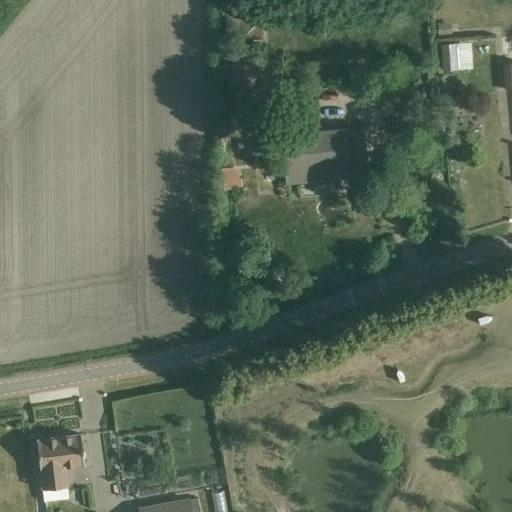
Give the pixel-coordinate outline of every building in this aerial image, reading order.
[(450,23),(438,24),(439,33),(451,32),(450,23)] [(257,77),(257,44),(232,44),(232,78),(257,77)] [(511,90),(511,62),(503,63),(506,92),(511,90)] [(283,137),(285,163),(287,183),(349,177),(348,170),(367,168),(364,131),(344,133),(344,131),(283,137)] [(232,168),(216,169),(218,190),(234,188),(232,168)] [(319,378),(322,390),(349,381),(346,370),(319,378)] [(68,466),(83,464),(79,434),(37,439),(44,491),(70,488),(68,466)] [(126,500),(135,498),(132,484),(123,485),(126,500)] [(190,511),(188,501),(139,510),(139,511),(190,511)]
